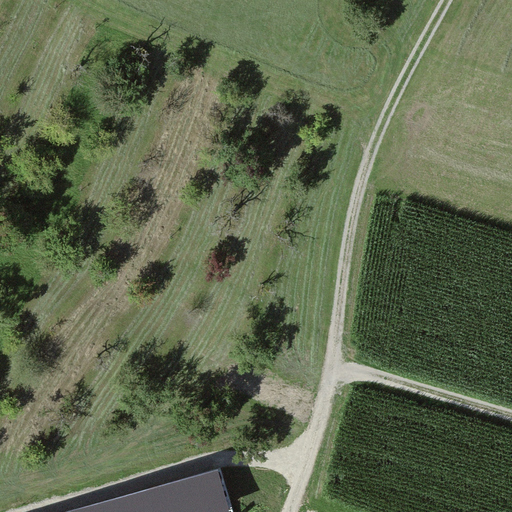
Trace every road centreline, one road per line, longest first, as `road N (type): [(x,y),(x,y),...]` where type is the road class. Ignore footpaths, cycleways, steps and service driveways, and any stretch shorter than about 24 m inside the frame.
road 1 (track): [(290,511),(333,371),(357,190),(447,0)]
road 2 (track): [(333,371),(511,423)]
